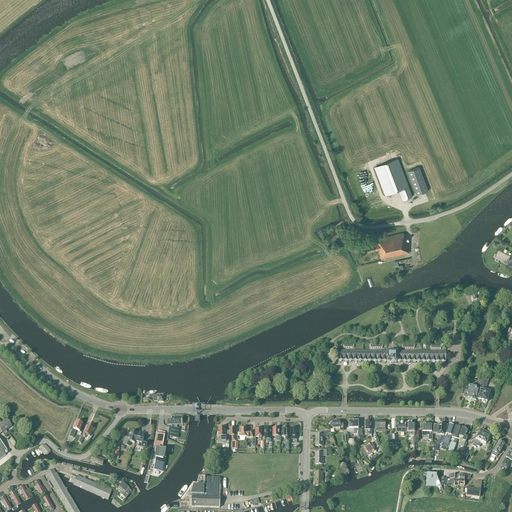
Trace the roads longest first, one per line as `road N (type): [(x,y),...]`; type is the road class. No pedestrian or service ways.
road 1 (unclassified): [(268,0),(357,224),(439,215),(511,173)]
road 2 (unclassified): [(511,429),(455,412),(305,416)]
road 3 (unclassified): [(120,409),(85,456),(42,441),(19,454),(13,472)]
road 4 (secondary): [(120,409),(58,384),(0,330)]
